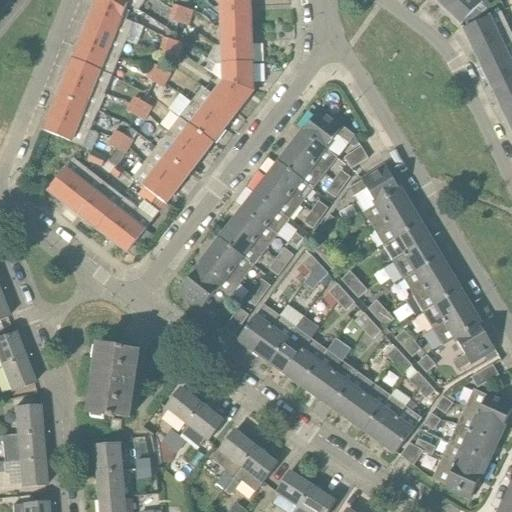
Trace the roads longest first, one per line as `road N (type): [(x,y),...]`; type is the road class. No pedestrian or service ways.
road 1 (residential): [(420,511),(132,300)]
road 2 (residential): [(323,32),(375,100),(511,328)]
road 3 (residential): [(132,300),(283,107),(323,32)]
road 4 (residential): [(66,511),(51,380),(0,246)]
road 5 (residential): [(511,178),(460,70),(422,27),(381,0)]
road 6 (residential): [(0,182),(70,0)]
road 7 (residential): [(132,300),(0,197)]
